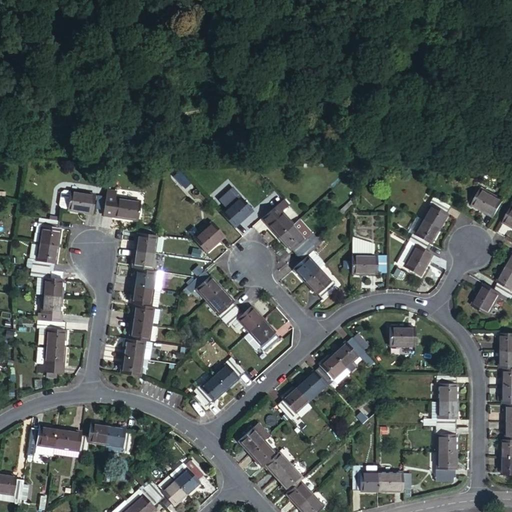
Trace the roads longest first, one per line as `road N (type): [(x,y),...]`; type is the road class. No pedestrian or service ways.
road 1 (residential): [(482,499),(476,377),(463,343),(428,311)]
road 2 (residential): [(317,341),(205,439)]
road 3 (residential): [(85,395),(98,291),(91,256)]
road 4 (residential): [(205,439),(147,405),(85,395)]
road 5 (residential): [(428,311),(379,301),(317,341)]
